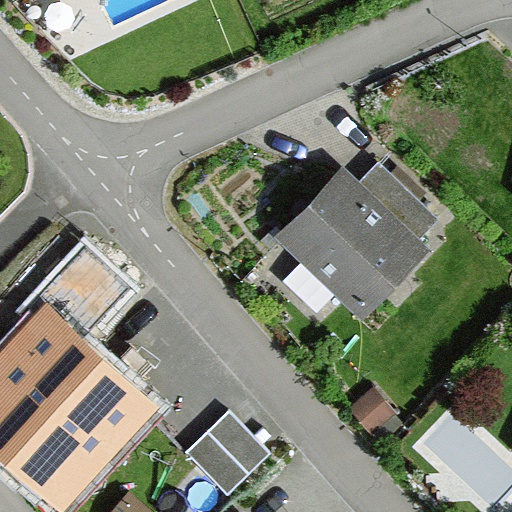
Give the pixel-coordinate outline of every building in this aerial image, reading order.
[(353,332),(428,262),(345,174),(270,244),(353,332)] [(88,333),(142,277),(91,227),(37,282),(54,299),(88,333)] [(0,457),(51,507),(157,398),(88,333),(54,299),(0,355),(0,457)] [(229,410),(185,452),(227,496),(271,454),(229,410)] [(143,511),(125,497),(113,511),(143,511)]
